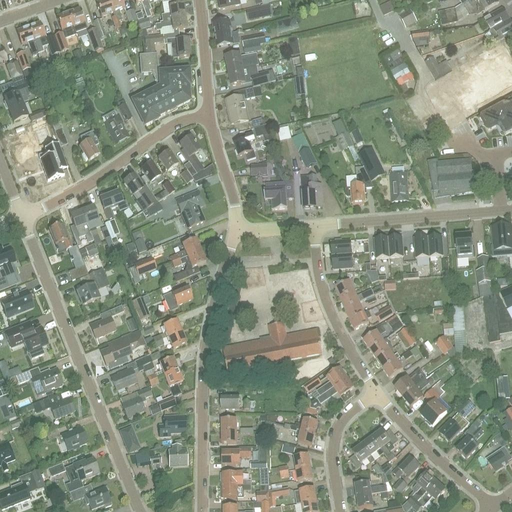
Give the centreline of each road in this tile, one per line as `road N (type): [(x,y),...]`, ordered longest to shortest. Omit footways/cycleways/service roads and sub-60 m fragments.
road 1 (residential): [(140,511),(22,217)]
road 2 (residential): [(200,511),(202,366),(236,231)]
road 3 (residential): [(22,217),(110,170),(168,127),(209,116)]
road 4 (residential): [(314,225),(511,210)]
road 5 (residential): [(376,394),(322,294),(314,225)]
road 6 (residential): [(492,508),(376,394)]
road 7 (residential): [(341,511),(333,463),(339,425),(376,394)]
